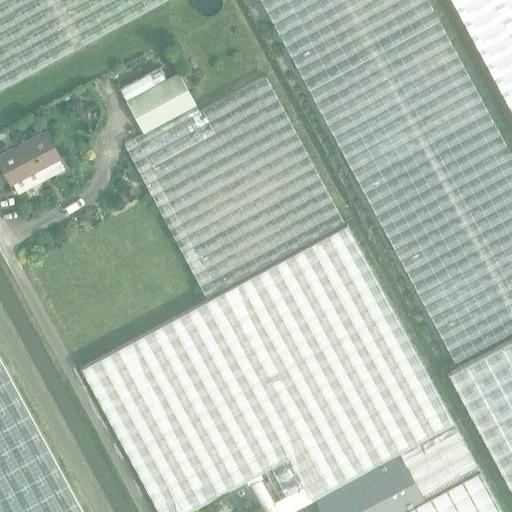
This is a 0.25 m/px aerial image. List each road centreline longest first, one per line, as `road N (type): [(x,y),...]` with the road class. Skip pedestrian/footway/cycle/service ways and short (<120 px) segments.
road 1 (unclassified): [(0,241),(145,511)]
road 2 (unclassified): [(99,511),(0,327)]
